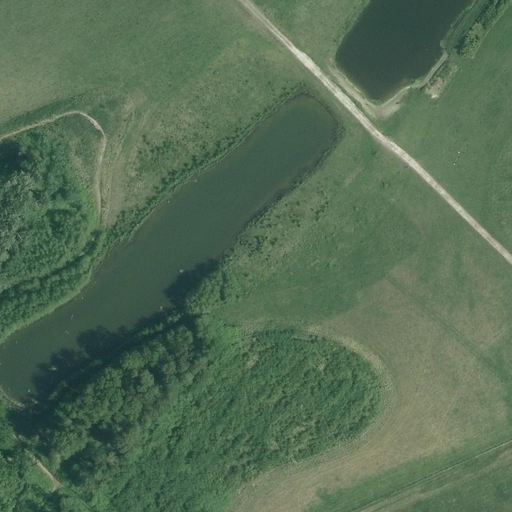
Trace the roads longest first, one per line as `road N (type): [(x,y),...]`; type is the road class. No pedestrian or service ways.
road 1 (track): [(238,0),(511,269)]
road 2 (track): [(365,511),(511,443)]
